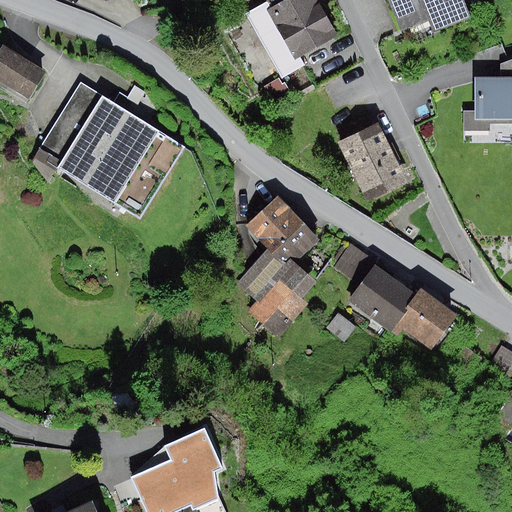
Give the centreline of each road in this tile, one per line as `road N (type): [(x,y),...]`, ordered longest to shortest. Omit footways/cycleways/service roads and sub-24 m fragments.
road 1 (unclassified): [(19,0),(125,37),(288,181),(497,311)]
road 2 (unclassified): [(497,311),(370,44)]
